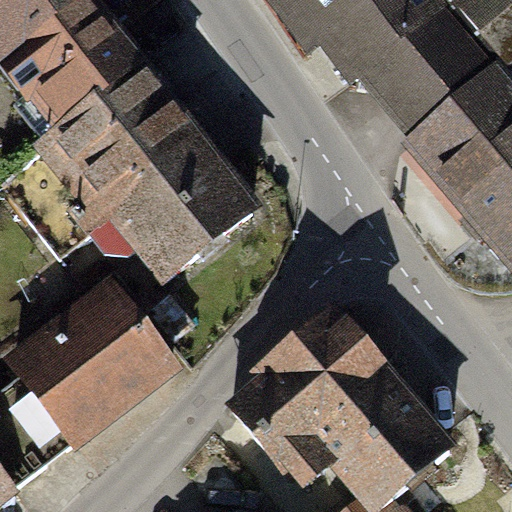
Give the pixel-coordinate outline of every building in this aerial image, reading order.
[(0,0),(0,7),(25,43),(79,1),(78,0),(0,0)] [(415,148),(426,162),(510,90),(499,77),(474,48),(436,0),(295,0),(359,83),(367,76),(422,141),(415,148)] [(511,0),(436,0),(474,48),(499,77),(511,66),(511,0)] [(64,129),(139,73),(79,1),(25,43),(0,61),(0,68),(11,59),(64,129)] [(0,61),(25,43),(0,7),(0,61)] [(257,216),(141,72),(139,73),(64,129),(55,135),(55,140),(5,189),(66,261),(119,219),(172,284),(257,216)] [(511,88),(510,90),(426,162),(511,262),(511,88)] [(114,295),(18,368),(26,378),(0,398),(0,469),(18,494),(175,375),(114,295)] [(390,381),(333,316),(261,375),(269,384),(236,413),(281,470),(317,440),(319,442),(390,381)] [(387,511),(453,458),(390,381),(319,442),(367,501),(376,511),(387,511)] [(0,508),(18,494),(0,469),(0,508)] [(376,511),(367,501),(353,511),(424,511),(415,499),(398,511),(376,511)]
